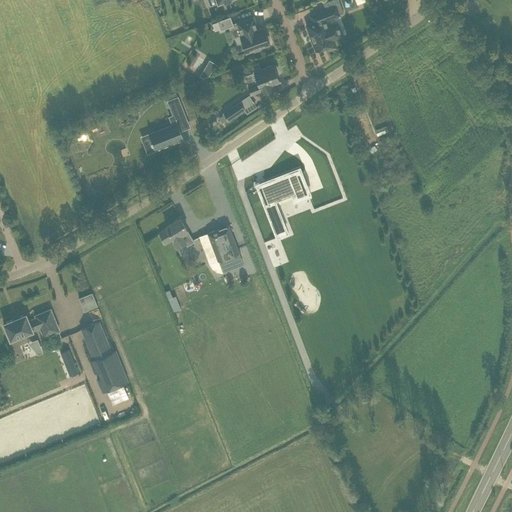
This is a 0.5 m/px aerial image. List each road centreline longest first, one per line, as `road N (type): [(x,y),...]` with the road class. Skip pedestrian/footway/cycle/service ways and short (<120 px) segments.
road 1 (unclassified): [(0,278),(170,186),(311,90)]
road 2 (unclassified): [(311,90),(440,0)]
